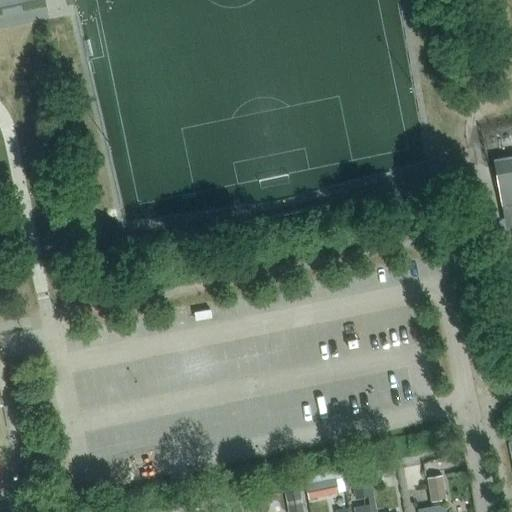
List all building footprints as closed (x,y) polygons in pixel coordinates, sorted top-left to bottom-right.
[(0,0),(0,9),(44,0),(0,0)] [(511,156),(496,160),(504,207),(511,205),(511,156)] [(368,496),(374,495),(369,471),(356,474),(361,498),(368,496)] [(440,474),(426,477),(431,501),(445,498),(440,474)] [(335,478),(305,484),(308,499),(339,492),(338,491),(345,490),(343,478),(336,479),(335,478)] [(303,511),(300,491),(286,493),(289,511),(303,511)] [(198,504),(199,511),(212,511),(211,501),(198,504)] [(444,511),(443,503),(430,506),(431,511),(444,511)]
